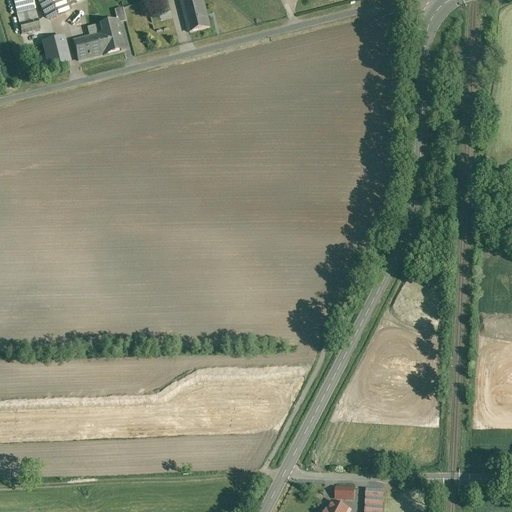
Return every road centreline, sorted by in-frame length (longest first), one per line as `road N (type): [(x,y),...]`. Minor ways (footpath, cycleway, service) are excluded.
road 1 (tertiary): [(439,7),(425,36),(410,227),(282,475)]
road 2 (unclassified): [(404,0),(0,101)]
road 3 (unclassified): [(282,475),(511,478)]
